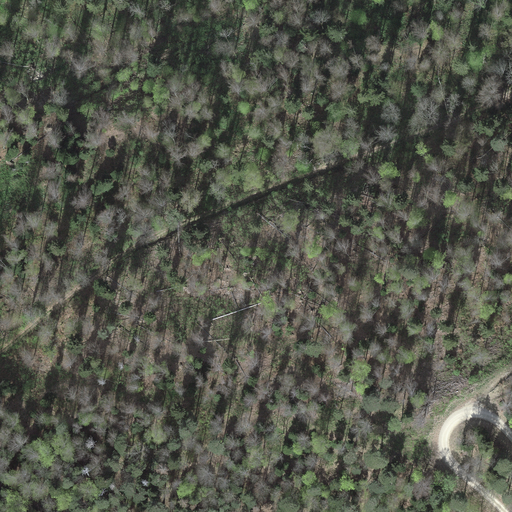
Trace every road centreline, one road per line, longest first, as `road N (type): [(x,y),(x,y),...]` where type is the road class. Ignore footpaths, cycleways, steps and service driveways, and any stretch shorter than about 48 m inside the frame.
road 1 (track): [(0,347),(119,254),(164,231),(511,94)]
road 2 (track): [(511,445),(473,412),(445,424),(438,450),(496,511)]
